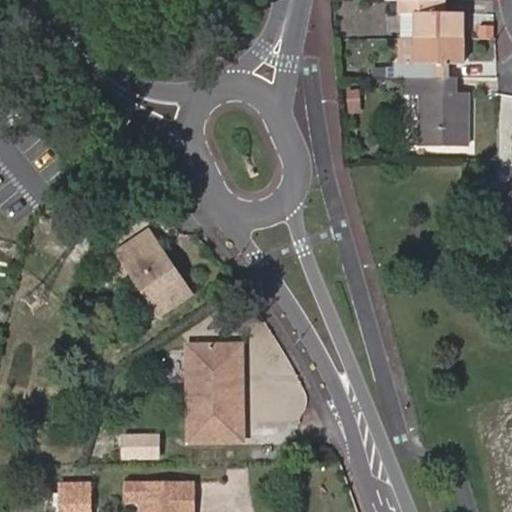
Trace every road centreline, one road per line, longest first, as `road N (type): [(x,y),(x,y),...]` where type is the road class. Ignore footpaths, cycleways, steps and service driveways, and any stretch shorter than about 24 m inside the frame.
road 1 (tertiary): [(234,214),(292,297),(340,387),(392,511)]
road 2 (tertiary): [(403,511),(374,412),(291,200)]
road 3 (tertiary): [(78,41),(123,103),(182,138)]
road 4 (tertiary): [(197,101),(149,84),(78,41)]
road 5 (residential): [(291,132),(299,0)]
